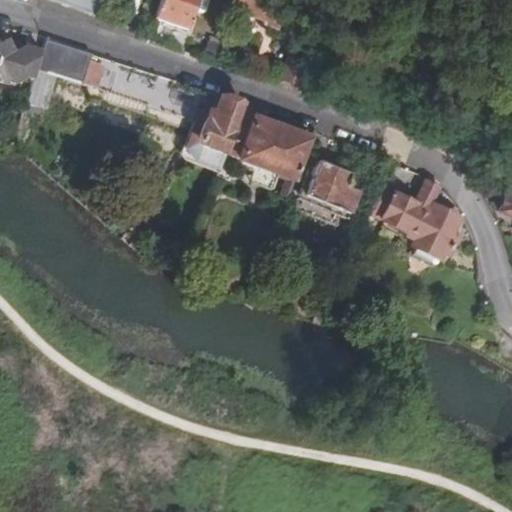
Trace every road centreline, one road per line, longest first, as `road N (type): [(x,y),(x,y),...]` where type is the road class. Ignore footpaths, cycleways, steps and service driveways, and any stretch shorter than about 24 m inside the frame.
road 1 (residential): [(450,178),(417,153),(0,12)]
road 2 (residential): [(450,178),(481,224),(511,319)]
